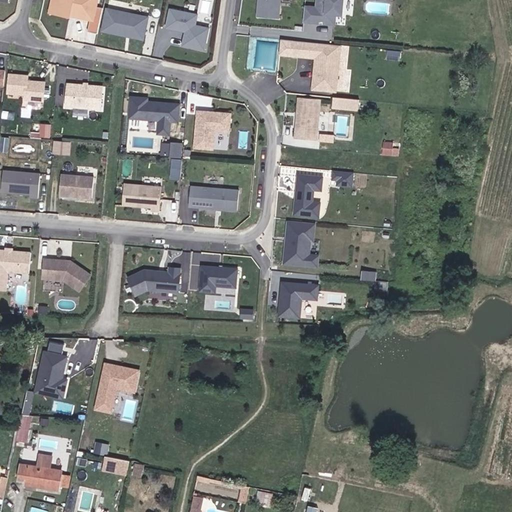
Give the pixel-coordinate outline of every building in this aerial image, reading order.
[(52,0),(50,12),(69,16),(70,12),(94,17),(97,0),(52,0)] [(279,19),(280,0),(259,0),(257,17),(279,19)] [(316,0),(316,7),(305,6),(304,21),(319,23),(319,18),(324,18),(324,23),(335,24),(336,14),(342,15),(343,0),(316,0)] [(148,17),(105,8),(100,32),(143,41),(148,17)] [(198,15),(170,9),(166,28),(186,32),(183,45),(204,50),(209,28),(195,25),(198,15)] [(94,17),(70,12),(69,16),(93,21),(94,17)] [(278,56),(314,60),(311,91),(336,93),(336,92),(350,93),(352,70),(347,69),(349,46),(280,39),(276,86),(278,56)] [(28,76),(9,74),(8,93),(25,94),(25,99),(43,101),(45,82),(28,81),(28,76)] [(101,109),(103,87),(69,84),(67,106),(101,109)] [(149,98),(132,96),(130,118),(160,121),(159,134),(170,135),(171,122),(179,122),(180,108),(164,106),(164,103),(148,101),(149,98)] [(320,100),(297,98),(295,138),(318,140),(320,100)] [(359,100),(333,98),(332,110),(359,111),(359,100)] [(231,113),(198,111),(195,148),(214,149),(215,131),(229,132),(231,113)] [(50,124),(41,124),(40,137),(50,138),(50,124)] [(247,146),(248,130),(239,130),(238,146),(247,146)] [(334,135),(320,134),(319,142),(334,143),(334,135)] [(9,137),(2,137),(1,152),(8,152),(9,137)] [(71,143),(53,141),(52,154),(70,156),(71,143)] [(182,143),(171,142),(170,157),(181,158),(182,143)] [(392,143),(383,142),(382,155),(399,157),(400,149),(392,148),(392,143)] [(169,144),(161,143),(161,156),(168,156),(169,144)] [(181,160),(171,159),(170,180),(180,180),(181,160)] [(39,173),(3,171),(1,196),(38,198),(39,173)] [(353,172),(333,171),(332,181),(336,181),(336,187),(352,188),(353,172)] [(322,175),(297,174),(294,216),(319,218),(321,200),(313,199),(314,190),(321,191),(322,175)] [(63,175),(62,195),(94,198),(96,178),(63,175)] [(162,187),(125,183),(123,205),(152,207),(152,210),(160,211),(162,187)] [(240,191),(192,186),(189,206),(237,210),(240,191)] [(283,266),(319,268),(319,256),(310,255),(311,244),(314,244),(316,222),(286,220),(283,266)] [(0,250),(0,289),(7,290),(8,271),(30,273),(32,253),(0,250)] [(72,261),(45,259),(44,278),(65,280),(80,291),(92,275),(72,261)] [(198,285),(197,292),(215,294),(216,287),(236,288),(238,268),(199,264),(198,285)] [(145,270),(128,278),(137,295),(148,290),(179,292),(181,268),(170,267),(169,272),(145,270)] [(300,319),(301,300),(318,301),(319,284),(280,281),(278,317),(300,319)] [(43,351),(33,394),(63,400),(67,379),(62,378),(67,355),(61,354),(63,345),(50,342),(48,352),(43,351)] [(141,371),(108,364),(98,409),(113,413),(118,388),(136,392),(141,371)] [(30,429),(20,427),(17,440),(27,442),(30,429)] [(96,443),(94,454),(107,456),(108,445),(96,443)] [(22,464),(19,478),(27,479),(39,481),(39,486),(59,489),(62,471),(50,469),(52,456),(40,454),(38,467),(22,464)] [(104,458),(101,471),(126,476),(129,463),(104,458)] [(133,474),(142,476),(144,466),(135,464),(133,474)] [(0,496),(4,497),(9,478),(2,476),(0,485),(0,496)] [(249,487),(197,476),(194,490),(238,499),(238,502),(246,504),(249,487)] [(273,494),(258,491),(255,505),(270,508),(273,494)] [(200,511),(202,498),(193,497),(191,511),(200,511)]
